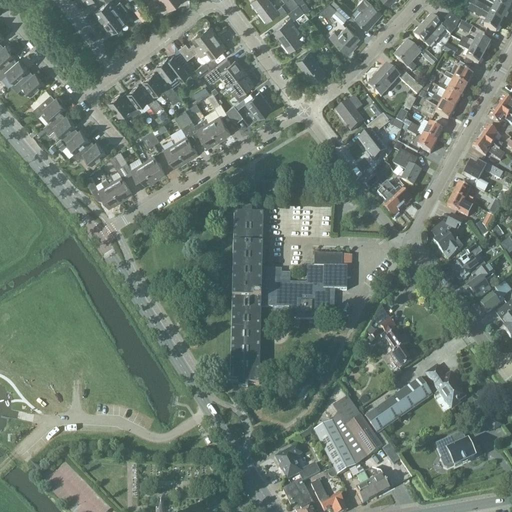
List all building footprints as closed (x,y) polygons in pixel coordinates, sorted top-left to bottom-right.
[(109,0),(106,2),(93,12),(96,16),(95,17),(100,24),(124,6),(120,1),(115,5),(111,0),(109,0)] [(161,0),(168,8),(178,0),(161,0)] [(269,0),(251,0),(250,1),(266,22),(278,13),(281,16),(286,11),(282,5),(277,9),(269,0)] [(283,0),(291,10),(298,4),(294,0),(283,0)] [(367,29),(382,12),(371,2),(370,3),(367,0),(361,0),(356,6),(361,10),(354,17),(367,29)] [(508,12),(496,5),(493,11),(472,0),(471,0),(469,4),(478,9),(502,23),(508,12)] [(508,12),(511,4),(511,0),(498,0),(496,5),(508,12)] [(353,11),(343,1),(336,8),(347,18),(353,11)] [(288,13),(293,20),(304,12),(298,5),(288,13)] [(124,6),(100,24),(106,31),(107,30),(110,34),(127,21),(122,14),(127,10),(124,6)] [(141,6),(134,11),(136,13),(139,18),(145,25),(152,20),(141,6)] [(497,33),(502,23),(478,9),(476,14),(488,20),(484,26),(497,33)] [(332,15),(342,24),(346,19),(336,10),(332,15)] [(450,14),(441,24),(432,16),(414,35),(429,48),(445,31),(450,35),(455,29),(459,22),(450,14)] [(289,51),(301,41),(298,37),(302,34),(300,32),(299,32),(294,25),(294,24),(290,18),(286,21),(274,30),(289,51)] [(465,34),(469,26),(462,22),(458,29),(465,34)] [(197,50),(217,35),(209,25),(196,35),(201,41),(196,45),(194,43),(189,48),(185,43),(179,48),(187,58),(193,53),(194,54),(197,52),(197,51),(197,50)] [(359,37),(346,25),(338,35),(334,31),(330,36),(349,54),(357,45),(354,43),(359,37)] [(197,51),(200,54),(207,49),(212,56),(225,46),(217,35),(197,50),(197,51)] [(310,43),(314,48),(324,40),(325,39),(322,35),(321,36),(310,43)] [(461,42),(484,55),(490,44),(479,37),(475,44),(463,37),(461,42)] [(0,64),(2,66),(13,57),(14,55),(5,44),(3,46),(0,41),(0,64)] [(412,64),(420,54),(407,42),(394,56),(412,72),(416,68),(412,64)] [(479,65),(484,55),(461,42),(458,46),(470,52),(464,64),(470,67),(473,62),(479,65)] [(443,52),(453,58),(458,50),(447,44),(443,52)] [(312,81),(325,71),(309,51),(297,60),(312,81)] [(159,70),(166,79),(167,79),(172,86),(188,74),(183,67),(188,63),(180,53),(175,57),(174,54),(169,58),(168,57),(156,65),(159,70)] [(437,62),(427,53),(422,57),(432,67),(437,62)] [(14,81),(27,70),(18,59),(16,61),(13,57),(2,66),(0,67),(0,77),(1,79),(8,73),(14,81)] [(229,82),(244,71),(235,60),(223,69),(219,63),(208,72),(211,77),(217,73),(222,78),(225,76),(229,82)] [(206,61),(195,69),(200,76),(210,67),(206,61)] [(380,97),(400,77),(387,65),(373,79),(374,80),(368,86),(380,97)] [(27,70),(14,81),(11,85),(17,92),(24,86),(31,94),(44,83),(34,72),(33,73),(29,68),(27,70)] [(172,86),(167,79),(166,79),(159,70),(155,73),(154,72),(142,81),(143,82),(156,99),(165,91),(167,94),(167,95),(173,103),(181,98),(174,89),(175,89),(172,86)] [(453,81),(466,88),(473,77),(460,70),(455,79),(446,74),(444,78),(453,83),(453,81)] [(244,71),(229,82),(234,88),(231,90),(239,101),(243,98),(239,93),(252,83),(244,71)] [(408,88),(413,82),(406,75),(400,80),(408,88)] [(453,81),(453,83),(449,90),(440,85),(438,89),(440,90),(447,94),(447,92),(460,100),(466,88),(453,81)] [(162,106),(156,99),(143,82),(139,86),(138,84),(127,93),(137,107),(146,100),(154,111),(162,106)] [(413,82),(408,88),(417,96),(422,90),(413,82)] [(196,99),(206,94),(202,88),(192,93),(196,99)] [(441,103),(454,110),(460,100),(447,92),(447,94),(440,90),(437,97),(434,96),(432,100),(441,104),(441,103)] [(137,107),(127,93),(126,91),(121,95),(120,93),(108,102),(118,115),(127,109),(133,116),(140,110),(137,107)] [(258,118),(272,108),(259,91),(246,102),(258,118)] [(59,97),(57,97),(56,97),(55,98),(51,93),(33,109),(39,116),(42,114),(49,122),(52,118),(53,119),(61,112),(66,108),(62,103),(62,102),(62,100),(59,97)] [(213,93),(207,96),(214,107),(219,104),(214,95),(213,93)] [(351,131),(363,122),(356,112),(362,107),(354,97),(336,111),(351,131)] [(501,106),(499,109),(511,118),(511,103),(504,98),(499,105),(501,106)] [(441,103),(441,104),(438,109),(426,102),(420,113),(433,120),(436,115),(448,121),(454,110),(441,103)] [(383,115),(375,104),(369,108),(371,110),(370,111),(374,115),(375,115),(377,119),(383,115)] [(243,117),(234,105),(226,111),(235,123),(243,117)] [(204,116),(206,118),(208,122),(220,140),(227,136),(226,135),(230,133),(216,109),(204,116)] [(511,125),(511,118),(499,109),(496,113),(494,111),(489,118),(501,126),(505,120),(511,125)] [(180,113),(187,124),(192,120),(185,110),(180,113)] [(402,124),(408,114),(402,110),(396,120),(402,124)] [(63,136),(74,126),(76,125),(66,114),(65,115),(61,112),(53,119),(52,118),(49,122),(43,127),(49,134),(56,128),(63,136)] [(181,127),(187,124),(180,113),(175,116),(181,127)] [(374,135),(389,123),(383,115),(367,127),(371,132),(359,141),(374,161),(386,151),(374,135)] [(220,140),(208,122),(206,118),(195,124),(208,146),(212,144),(213,145),(220,140)] [(409,128),(418,133),(420,129),(411,124),(409,128)] [(424,135),(437,142),(443,131),(430,124),(424,135)] [(73,153),(89,140),(79,129),(78,131),(74,126),(63,136),(56,142),(62,149),(66,146),(73,153)] [(483,139),(500,152),(503,147),(495,142),(499,136),(487,127),(482,134),(485,136),(483,139)] [(416,137),(418,133),(409,128),(407,132),(416,137)] [(147,133),(154,144),(159,140),(152,130),(147,133)] [(148,147),(154,144),(147,133),(142,136),(148,147)] [(197,153),(187,135),(175,142),(187,160),(194,156),(193,155),(197,153)] [(431,153),(437,142),(424,135),(418,146),(431,153)] [(413,142),(402,136),(399,142),(409,148),(413,142)] [(73,153),(72,154),(79,161),(85,156),(93,164),(106,153),(96,142),(94,143),(90,138),(89,140),(73,153)] [(504,155),(500,152),(483,139),(480,143),(477,141),(472,148),(484,156),(487,152),(500,161),(504,155)] [(180,165),(187,160),(175,142),(164,149),(175,166),(179,164),(180,165)] [(412,166),(416,159),(401,151),(394,164),(407,171),(402,180),(413,186),(421,171),(412,166)] [(116,155),(122,165),(127,162),(121,152),(116,155)] [(117,169),(122,165),(116,155),(110,158),(117,169)] [(143,162),(154,181),(161,176),(160,175),(165,173),(154,155),(143,162)] [(147,185),(154,181),(143,162),(131,169),(142,186),(147,184),(147,185)] [(477,168),(471,164),(464,177),(472,181),(469,185),(484,194),(488,186),(479,181),(484,172),(486,173),(500,180),(503,174),(489,167),(480,162),(477,168)] [(128,183),(135,180),(132,173),(125,176),(128,183)] [(107,178),(110,182),(121,201),(128,196),(128,195),(132,193),(121,175),(114,180),(111,174),(106,177),(107,178)] [(373,175),(364,185),(369,190),(379,181),(373,175)] [(91,190),(97,187),(91,176),(85,180),(91,190)] [(114,205),(121,201),(110,182),(107,178),(101,182),(104,186),(98,189),(109,207),(113,204),(114,205)] [(381,187),(383,189),(401,209),(404,206),(405,207),(411,201),(401,190),(399,191),(397,190),(395,191),(387,182),(381,187)] [(453,197),(464,203),(465,201),(472,205),(475,200),(468,196),(471,192),(459,186),(453,197)] [(398,212),(401,209),(383,189),(379,193),(385,200),(386,199),(388,201),(382,206),(393,218),(399,213),(398,212)] [(463,205),(464,203),(453,197),(447,208),(465,218),(470,208),(463,205)] [(341,267),(342,256),(314,255),(313,267),(306,267),(306,283),(290,283),(290,274),(281,273),(281,270),(261,269),(263,215),(234,214),(230,384),(259,385),(261,308),(288,309),(288,320),(333,321),(334,290),(346,291),(346,279),(347,268),(341,267)] [(443,255),(448,261),(462,250),(456,243),(454,245),(451,241),(455,233),(457,234),(464,222),(452,216),(446,227),(442,225),(434,230),(441,239),(434,244),(443,255)] [(497,227),(491,231),(497,240),(503,236),(497,227)] [(507,256),(511,252),(511,245),(509,240),(500,246),(507,256)] [(478,256),(479,251),(475,245),(465,253),(468,257),(453,269),(462,281),(470,275),(473,278),(479,273),(486,268),(482,261),(478,264),(475,259),(478,256)] [(347,268),(346,279),(351,279),(352,256),(342,256),(341,267),(347,268)] [(486,268),(479,273),(482,278),(468,288),(475,299),(489,289),(485,284),(493,278),(490,273),(491,272),(488,267),(486,268)] [(494,289),(497,293),(501,299),(509,292),(511,291),(504,281),(494,289)] [(504,302),(501,299),(497,293),(480,305),(487,315),(504,302)] [(511,302),(498,313),(497,314),(503,323),(504,322),(507,327),(503,330),(511,340),(511,339),(511,302)] [(391,321),(381,328),(385,334),(381,337),(387,347),(389,345),(394,353),(389,356),(400,371),(412,362),(403,349),(408,346),(403,338),(400,340),(393,329),(395,327),(391,321)] [(370,336),(375,340),(379,335),(374,331),(370,336)] [(456,384),(455,383),(450,375),(440,382),(439,380),(443,377),(436,368),(426,375),(434,387),(435,387),(451,410),(459,404),(458,403),(464,399),(457,389),(456,389),(454,386),(455,385),(456,384)] [(303,379),(291,400),(302,406),(313,384),(303,379)] [(365,418),(377,435),(432,396),(420,379),(365,418)] [(333,408),(338,415),(368,459),(382,449),(390,460),(396,455),(390,446),(389,446),(381,434),(375,438),(348,398),(333,408)] [(474,422),(480,431),(490,424),(495,432),(501,427),(491,411),(474,422)] [(356,467),(368,459),(338,415),(332,423),(356,467)] [(337,477),(356,467),(332,423),(314,432),(337,477)] [(463,434),(436,445),(442,458),(441,461),(444,469),(447,470),(454,466),(455,468),(474,460),(467,444),(463,434)] [(277,456),(274,457),(279,467),(278,467),(281,472),(282,472),(287,481),(298,475),(301,481),(302,483),(319,473),(314,464),(302,471),(295,458),(302,455),(297,445),(283,453),(280,453),(278,454),(277,456)] [(362,486),(357,488),(355,490),(362,503),(389,489),(389,488),(391,487),(388,481),(385,482),(381,473),(372,471),(357,477),(362,486)] [(309,496),(302,483),(301,481),(295,485),(303,499),(309,496)] [(317,511),(309,496),(303,499),(295,485),(283,491),(294,511),(295,511),(317,511)] [(322,495),(318,486),(312,489),(316,498),(317,497),(323,511),(326,511),(332,509),(332,511),(346,511),(347,511),(343,504),(343,503),(344,502),(341,497),(340,497),(339,495),(328,501),(324,494),(322,495)]
